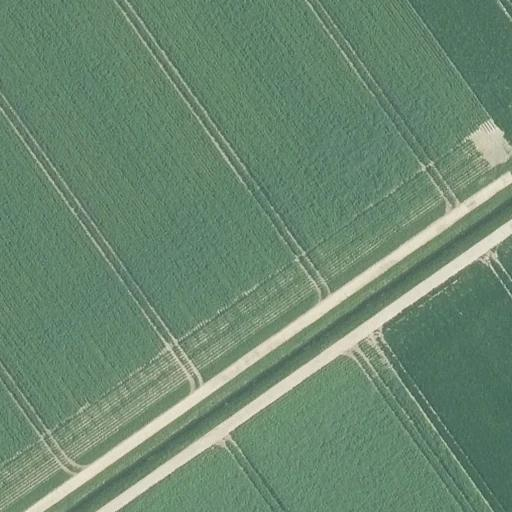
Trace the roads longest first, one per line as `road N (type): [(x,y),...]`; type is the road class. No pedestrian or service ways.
road 1 (track): [(33,511),(511,175)]
road 2 (track): [(511,224),(103,511)]
